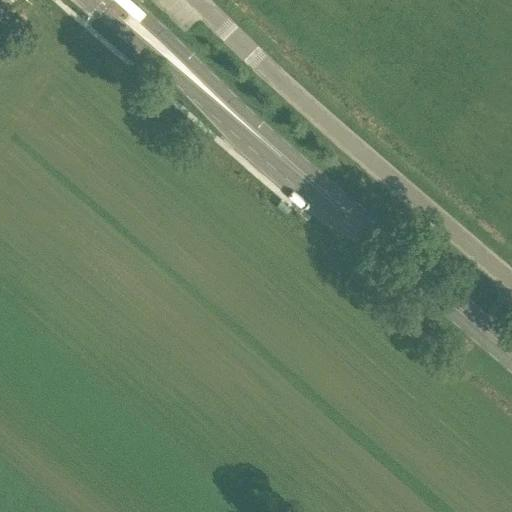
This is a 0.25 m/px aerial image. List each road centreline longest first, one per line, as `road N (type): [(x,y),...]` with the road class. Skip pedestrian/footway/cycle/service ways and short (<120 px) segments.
road 1 (primary): [(479,329),(103,0)]
road 2 (unclassified): [(510,286),(199,0)]
